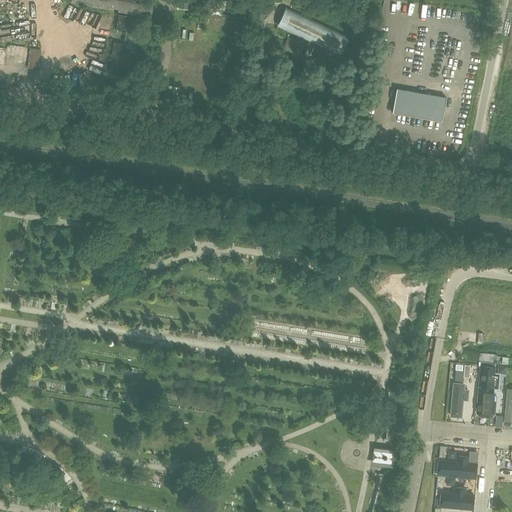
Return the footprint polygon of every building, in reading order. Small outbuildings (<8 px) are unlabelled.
[(191,0),(178,0),(177,8),(190,9),(191,0)] [(210,12),(211,0),(200,0),(199,10),(210,12)] [(265,28),(270,3),(259,1),(254,27),(265,28)] [(308,60),(314,48),(315,45),(340,55),(347,37),(285,8),(277,26),(281,28),(280,29),(300,38),(299,41),(295,40),(287,36),(282,48),(289,51),(289,52),(308,60)] [(396,88),(392,112),(442,121),(446,97),(396,88)] [(495,365),(480,364),(477,410),(491,412),(495,365)] [(464,382),(453,381),(450,415),(462,416),(464,382)] [(477,460),(439,458),(438,475),(476,477),(477,460)] [(474,492),(441,489),(439,505),(473,508),(474,492)]
